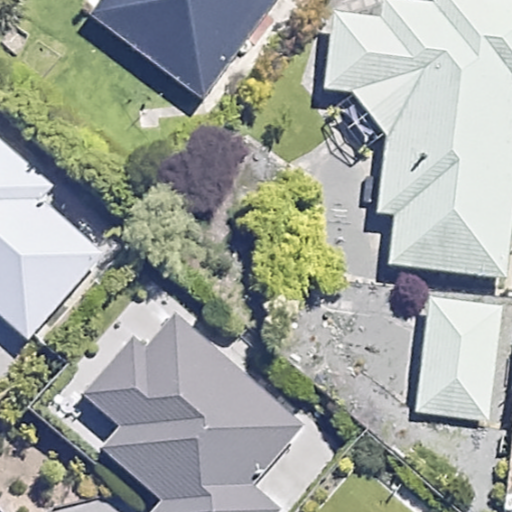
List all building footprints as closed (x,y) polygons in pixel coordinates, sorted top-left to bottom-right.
[(104,0),(95,12),(203,97),(279,0),(104,0)] [(511,0),(434,0),(434,5),(385,0),(381,0),(379,21),(334,16),(326,92),(352,95),(387,140),(380,214),(396,215),(391,267),(507,279),(511,229),(511,0)] [(51,181),(0,136),(0,397),(38,354),(25,343),(100,257),(34,200),(51,181)] [(501,309),(429,301),(416,413),(488,421),(501,309)] [(300,432),(156,308),(83,393),(122,426),(105,446),(168,501),(158,511),(279,511),(280,511),(252,487),(300,432)]
